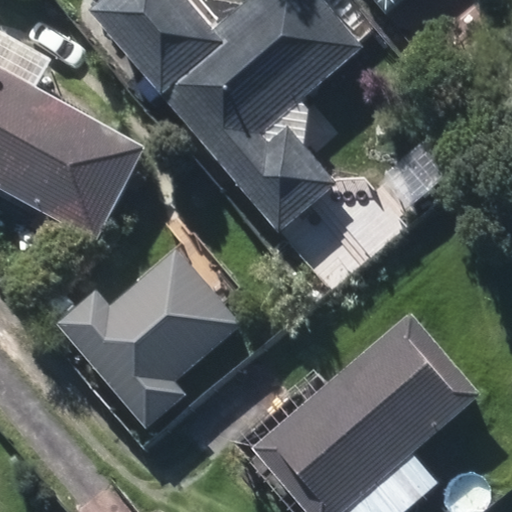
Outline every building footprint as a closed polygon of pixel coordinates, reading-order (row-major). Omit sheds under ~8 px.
[(111,0),(95,14),(280,230),(337,182),(304,143),(309,110),(301,101),(364,47),(323,0),(254,0),(216,34),(187,0),(111,0)] [(377,0),(386,11),(399,0),(377,0)] [(0,201),(97,253),(146,163),(40,105),(55,78),(2,49),(0,52),(0,201)] [(383,183),(410,216),(466,169),(438,136),(383,183)] [(56,323),(146,429),(187,395),(175,381),(242,325),(178,249),(111,305),(96,289),(56,323)] [(255,462),(297,511),(359,511),(483,408),(414,327),(255,462)]
